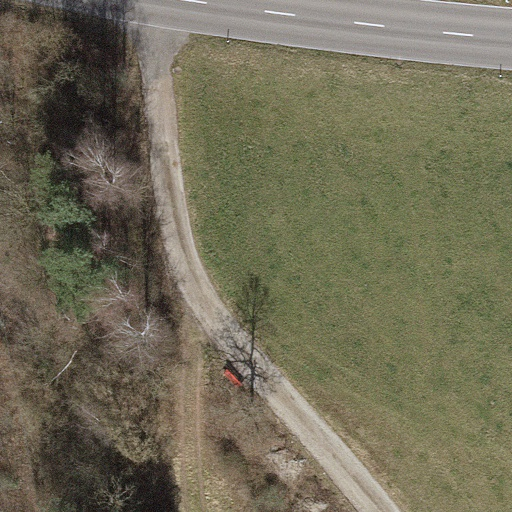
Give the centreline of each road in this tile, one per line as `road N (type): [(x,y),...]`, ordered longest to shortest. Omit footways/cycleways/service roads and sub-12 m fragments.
road 1 (track): [(155,0),(177,221),(191,283),(260,387),(382,511)]
road 2 (tertiary): [(511,36),(379,31),(166,0)]
